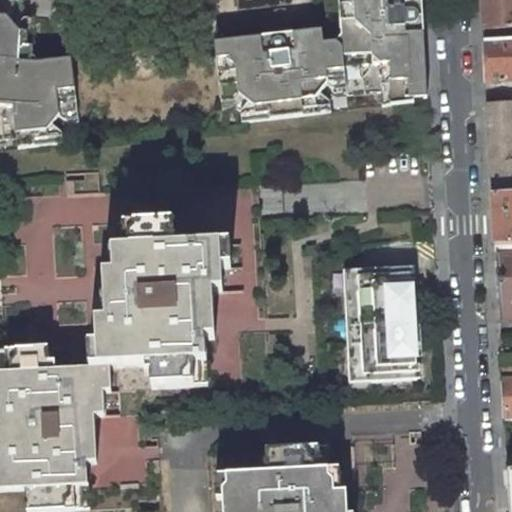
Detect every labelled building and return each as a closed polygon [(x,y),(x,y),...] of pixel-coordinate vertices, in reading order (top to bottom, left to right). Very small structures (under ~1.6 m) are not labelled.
[(0,0),(0,141),(17,139),(18,149),(63,144),(62,134),(57,129),(61,124),(79,122),(72,60),(41,64),(32,58),(35,20),(24,20),(19,24),(15,19),(16,0),(0,0)] [(271,45),(271,48),(272,55),(263,56),(261,38),(214,44),(221,105),(239,104),(245,108),(241,113),(242,124),(331,114),(329,99),(380,94),(382,108),(414,104),(413,101),(427,99),(423,34),(410,34),(409,26),(412,26),(416,23),(418,21),(418,18),(417,14),(415,12),(412,11),(408,11),(408,3),(421,2),(421,0),(339,0),(341,37),(336,43),(323,44),(322,31),(293,34),(295,52),(286,53),(285,45),(283,42),(281,41),(277,40),(273,42),(271,45)] [(511,0),(481,0),(483,29),(511,27),(511,0)] [(511,81),(511,39),(483,42),(485,82),(511,81)] [(511,104),(486,107),(492,195),(511,194),(511,104)] [(143,218),(143,194),(21,195),(21,249),(52,249),(52,224),(92,224),(92,218),(143,218)] [(511,194),(492,195),(494,245),(511,244),(511,194)] [(151,376),(152,391),(207,387),(204,341),(215,340),(212,294),(222,293),(221,270),(230,269),(229,245),(173,249),(171,226),(110,229),(112,275),(102,276),(105,322),(95,323),(96,346),(88,347),(90,371),(55,373),(55,364),(48,364),(48,350),(0,352),(0,492),(26,491),(27,511),(67,511),(89,511),(86,465),(97,464),(94,417),(104,417),(103,394),(111,393),(109,370),(143,368),(144,377),(151,376)] [(511,244),(494,245),(499,324),(511,323),(511,244)] [(395,271),(353,273),(354,291),(344,292),(345,313),(354,312),(355,329),(346,329),(348,368),(357,368),(358,374),(371,374),(371,385),(417,382),(414,337),(412,337),(412,330),(414,330),(413,306),(412,299),(401,299),(400,282),(411,282),(411,270),(395,271)] [(354,291),(353,273),(343,274),(344,292),(354,291)] [(401,299),(412,299),(411,282),(400,282),(401,299)] [(354,312),(345,313),(346,329),(355,329),(354,312)] [(511,356),(500,357),(502,380),(511,379),(511,356)] [(357,368),(348,368),(349,386),(371,385),(371,374),(358,374),(357,368)] [(511,379),(502,380),(504,421),(506,421),(511,420),(511,379)] [(345,511),(345,493),(315,495),(314,471),(322,470),(322,462),(317,459),(316,449),(277,451),(266,451),(267,475),(221,477),(223,511),(345,511)]
